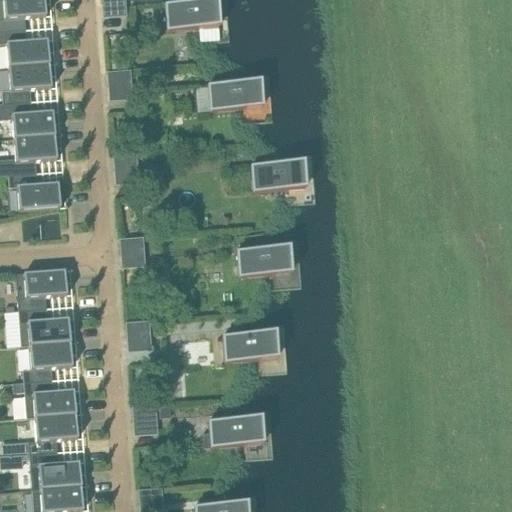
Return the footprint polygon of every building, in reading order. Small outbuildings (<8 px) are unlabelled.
[(0,0),(0,34),(25,33),(24,21),(44,20),(42,0),(0,0)] [(164,6),(164,7),(164,19),(158,19),(159,34),(202,31),(202,30),(218,28),(216,3),(215,3),(215,2),(164,6)] [(26,44),(25,33),(0,34),(0,47),(5,47),(7,70),(48,67),(46,42),(26,44)] [(124,61),(111,62),(111,71),(125,70),(124,61)] [(48,67),(7,70),(9,94),(1,94),(2,107),(30,104),(29,93),(50,92),(48,67)] [(130,72),(106,74),(107,88),(131,86),(130,72)] [(258,83),(246,84),(207,87),(209,114),(245,112),(245,111),(261,109),(259,84),(258,84),(258,83)] [(30,104),(2,107),(0,106),(0,123),(11,123),(12,142),(53,139),(52,114),(31,116),(30,104)] [(53,139),(12,142),(14,162),(0,162),(0,179),(7,178),(35,176),(35,165),(55,164),(53,139)] [(136,156),(112,158),(113,172),(137,170),(136,156)] [(301,164),(289,165),(250,168),(252,195),(288,192),(288,191),(304,190),(302,165),(301,165),(301,164)] [(36,187),(35,176),(7,178),(8,191),(16,190),(18,215),(59,211),(57,186),(36,187)] [(142,240),(118,241),(119,255),(143,253),(142,240)] [(287,249),(265,251),(235,253),(238,280),(274,278),(274,277),(290,275),(288,250),(287,250),(287,249)] [(17,314),(45,311),(45,300),(65,299),(63,273),(15,277),(17,314)] [(45,311),(17,314),(20,350),(28,349),(69,346),(67,321),(46,323),(45,311)] [(125,339),(149,337),(148,323),(124,325),(125,339)] [(273,334),(261,335),(221,338),(224,366),(260,363),(260,362),(276,360),(274,335),(273,335),(273,334)] [(69,346),(28,349),(30,372),(22,373),(23,385),(51,383),(50,372),(71,371),(69,346)] [(51,383),(23,385),(25,421),(33,421),(74,418),(72,393),(52,394),(51,383)] [(132,423),(156,421),(155,407),(131,409),(132,423)] [(169,410),(159,410),(159,420),(169,420),(169,410)] [(74,418),(33,421),(35,444),(27,445),(28,457),(56,455),(55,444),(76,442),(74,418)] [(259,420),(238,421),(207,423),(208,436),(201,436),(203,451),(246,448),(246,447),(261,446),(260,420),(259,420)] [(56,455),(28,457),(28,458),(28,463),(31,493),(80,489),(78,465),(57,466),(56,455)] [(28,458),(14,459),(15,470),(21,470),(21,464),(28,463),(28,458)] [(81,511),(80,489),(31,493),(32,511),(81,511)] [(138,506),(162,505),(161,491),(137,492),(138,506)]
